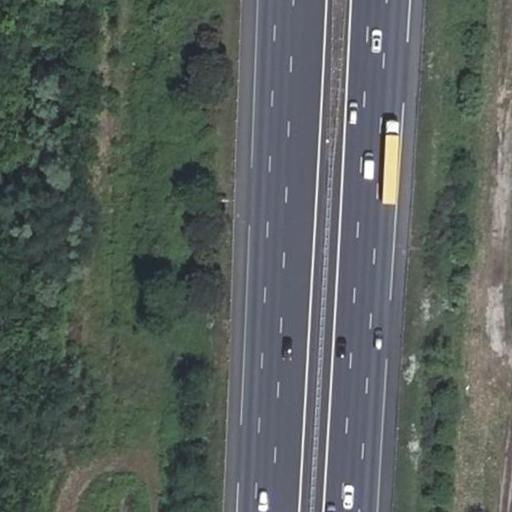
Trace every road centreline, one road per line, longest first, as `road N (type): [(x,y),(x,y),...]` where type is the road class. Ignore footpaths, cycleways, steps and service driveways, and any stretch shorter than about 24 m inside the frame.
road 1 (motorway): [(361,511),(386,0)]
road 2 (motorway): [(285,0),(263,511)]
road 3 (track): [(511,377),(495,314),(511,107)]
road 4 (track): [(164,430),(91,466),(62,511)]
